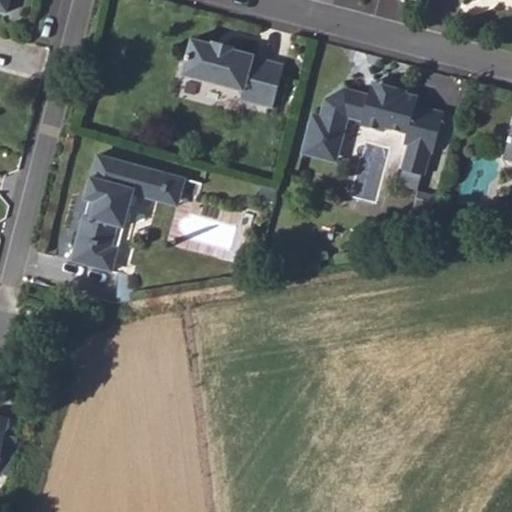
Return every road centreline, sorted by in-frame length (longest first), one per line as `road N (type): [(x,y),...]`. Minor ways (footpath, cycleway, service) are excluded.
road 1 (residential): [(81,0),(0,281)]
road 2 (residential): [(261,0),(511,65)]
